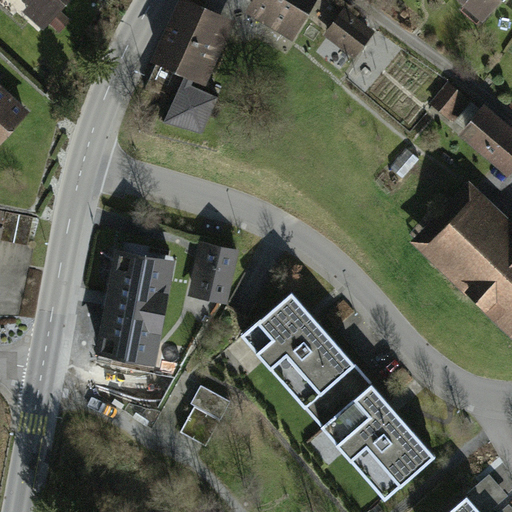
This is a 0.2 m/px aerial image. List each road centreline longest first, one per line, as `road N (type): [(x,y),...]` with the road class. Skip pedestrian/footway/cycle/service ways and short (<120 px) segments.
road 1 (residential): [(484,394),(424,368),(367,281),(276,216),(197,186),(86,163)]
road 2 (tertiary): [(42,374),(86,163)]
road 3 (tertiary): [(86,163),(110,84),(155,0)]
road 4 (residential): [(174,445),(42,374)]
road 5 (tertiary): [(21,511),(42,374)]
